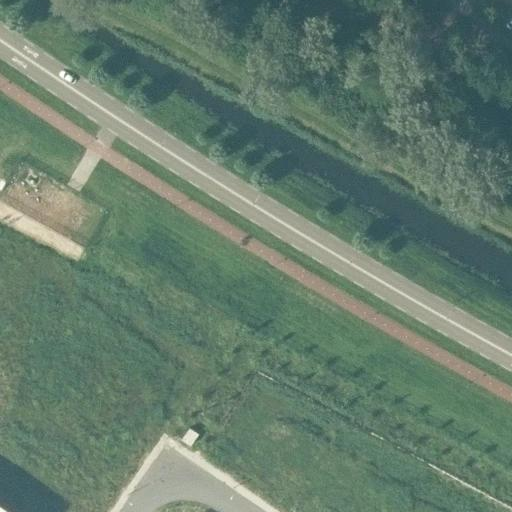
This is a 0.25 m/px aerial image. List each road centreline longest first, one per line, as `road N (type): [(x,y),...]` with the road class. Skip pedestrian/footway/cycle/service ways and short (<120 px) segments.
road 1 (tertiary): [(511,360),(232,198),(0,41)]
road 2 (unclassified): [(133,511),(168,459),(242,511)]
